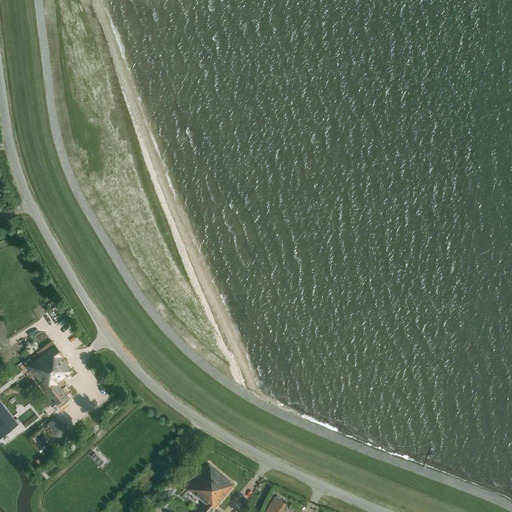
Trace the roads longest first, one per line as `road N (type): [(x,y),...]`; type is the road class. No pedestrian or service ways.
road 1 (tertiary): [(378,511),(254,455),(147,379),(101,326),(31,204),(0,79)]
road 2 (track): [(110,511),(197,421)]
